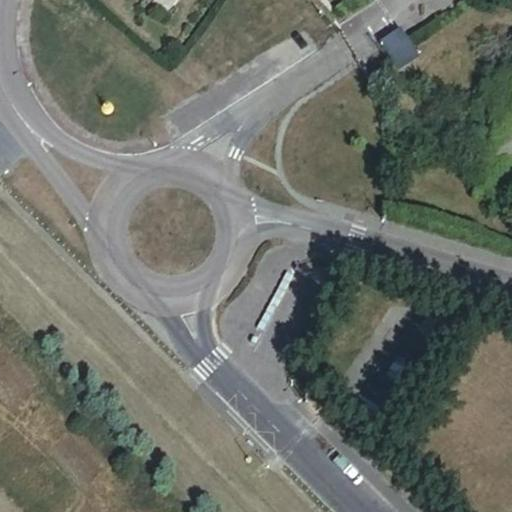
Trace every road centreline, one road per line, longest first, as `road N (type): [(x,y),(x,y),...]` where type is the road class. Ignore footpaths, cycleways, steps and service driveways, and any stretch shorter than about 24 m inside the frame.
road 1 (residential): [(237,224),(286,223),(511,291)]
road 2 (tertiary): [(206,354),(360,511)]
road 3 (tertiary): [(237,224),(231,202),(202,171),(163,164),(137,173)]
